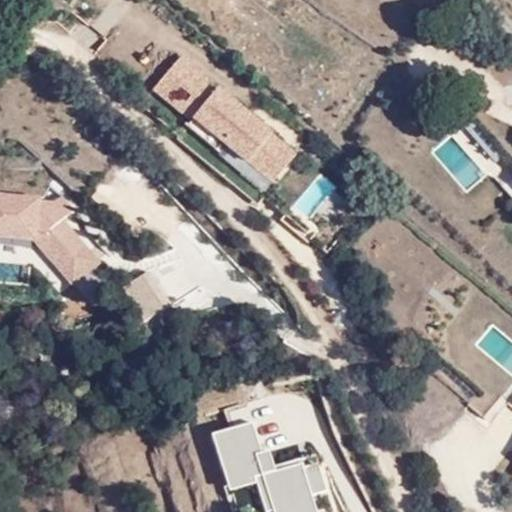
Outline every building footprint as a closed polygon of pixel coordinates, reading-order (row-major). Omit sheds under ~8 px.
[(182,56),(153,90),(271,188),(300,153),(182,56)] [(0,241),(32,244),(67,284),(75,285),(100,264),(67,225),(69,203),(60,193),(53,198),(0,194),(0,241)] [(45,271),(57,293),(67,288),(55,265),(45,271)] [(146,272),(122,288),(141,318),(165,302),(146,272)] [(257,423),(213,435),(230,494),(262,485),(269,511),(328,511),(313,460),(271,472),(257,423)] [(511,480),(511,463),(503,474),(511,480)]
